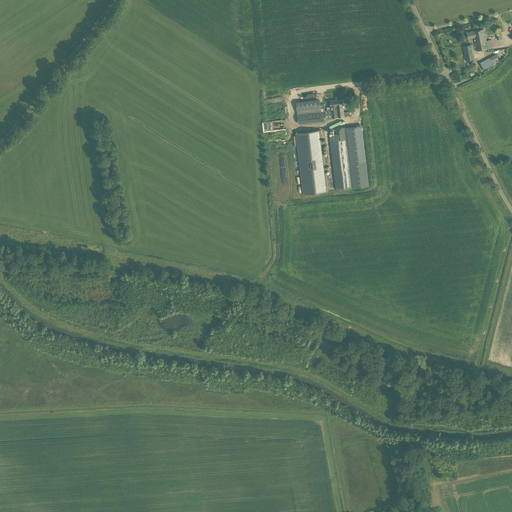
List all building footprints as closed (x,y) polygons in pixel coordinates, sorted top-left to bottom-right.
[(481,42),(486,41),(484,29),(477,30),(478,31),(481,42)] [(487,48),(486,41),(481,42),(478,31),(477,30),(467,32),(468,38),(475,37),(475,39),(477,50),(487,48)] [(465,60),(474,59),(471,44),(463,46),(465,60)] [(484,69),(495,64),(493,61),(499,58),(497,53),(480,61),(484,69)] [(308,122),(326,120),(325,118),(344,116),(342,99),(330,100),(331,110),(320,111),(306,113),(308,122)] [(352,186),(350,168),(347,140),(350,140),(349,126),(333,128),(335,141),(330,141),(334,170),(336,188),(352,186)] [(321,129),(296,132),(303,194),(328,191),(321,129)]
